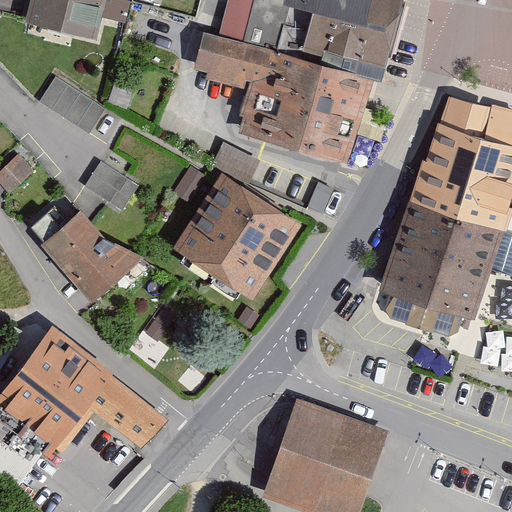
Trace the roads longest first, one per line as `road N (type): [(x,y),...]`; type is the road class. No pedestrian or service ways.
road 1 (unclassified): [(275,361),(511,464)]
road 2 (unclassified): [(394,166),(288,328),(275,361)]
road 3 (unclassified): [(275,361),(248,378),(127,511)]
road 4 (residential): [(480,6),(394,166)]
